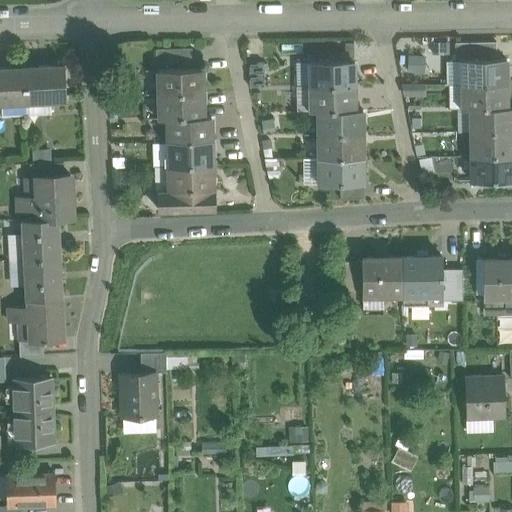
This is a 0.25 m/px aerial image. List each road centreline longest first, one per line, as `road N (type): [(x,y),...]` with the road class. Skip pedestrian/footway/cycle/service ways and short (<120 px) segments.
road 1 (residential): [(511,16),(92,23)]
road 2 (residential): [(101,236),(511,210)]
road 3 (residential): [(91,511),(85,352),(101,236)]
road 4 (residential): [(101,236),(92,23)]
